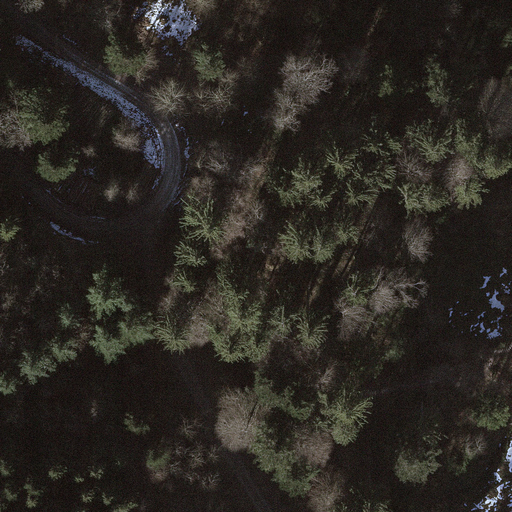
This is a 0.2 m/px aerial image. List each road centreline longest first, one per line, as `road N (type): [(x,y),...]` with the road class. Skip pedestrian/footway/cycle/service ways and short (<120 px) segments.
road 1 (track): [(141,222),(171,180),(175,149),(165,120),(140,91),(47,37),(7,0)]
road 2 (track): [(141,222),(172,341),(219,439)]
road 3 (track): [(0,152),(49,206),(87,227),(141,222)]
